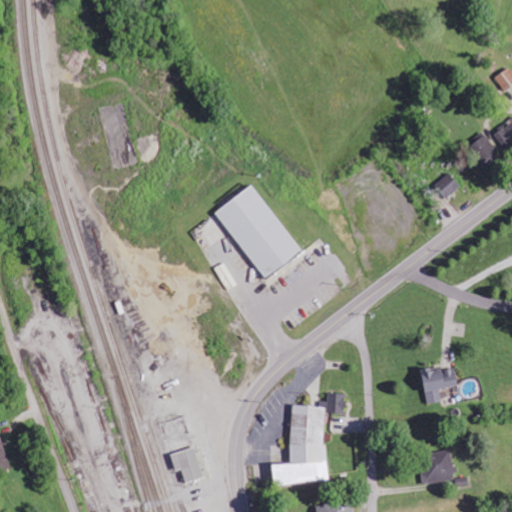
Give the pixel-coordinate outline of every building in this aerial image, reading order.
[(497,76),(507,90),(511,86),(511,67),(497,76)] [(511,119),(496,133),(509,150),(511,147),(511,119)] [(500,151),(487,134),(472,146),(485,163),(500,151)] [(463,186),(452,172),(437,185),(448,198),(463,186)] [(305,251),(255,184),(218,211),(267,278),(305,251)] [(458,366),(425,370),(430,403),(444,401),(442,388),(461,385),(458,366)] [(295,404),(292,463),(276,463),(276,482),(327,484),(330,412),(347,413),(347,394),(330,393),(330,401),(322,401),(322,405),(295,404)] [(0,472),(14,467),(0,429),(0,472)] [(173,454),(178,470),(184,468),(188,482),(206,477),(197,446),(173,454)] [(425,484),(457,480),(453,450),(422,454),(425,484)] [(354,511),(351,500),(319,507),(320,511),(354,511)]
